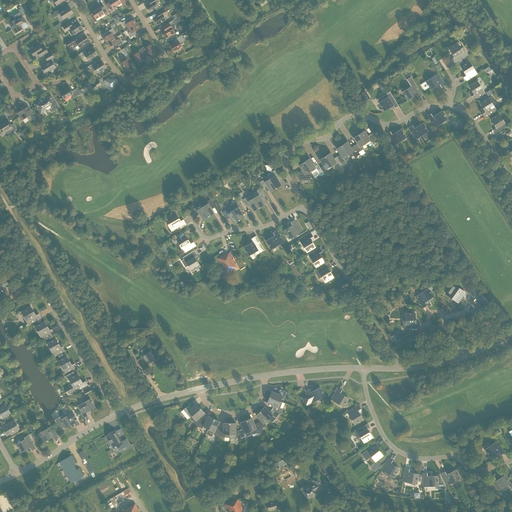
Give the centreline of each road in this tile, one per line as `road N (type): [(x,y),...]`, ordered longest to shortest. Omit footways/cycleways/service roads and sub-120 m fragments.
road 1 (residential): [(303,205),(283,167),(292,143),(325,135),(353,113),(387,121),(425,104),(450,106)]
road 2 (residential): [(362,368),(378,429),(405,455),(456,457),(471,471),(511,460)]
road 3 (residential): [(130,0),(164,55),(124,80),(76,4)]
road 4 (residential): [(400,367),(303,205)]
road 5 (unclassified): [(115,416),(52,309)]
road 6 (residential): [(303,205),(260,227),(207,238),(195,223)]
